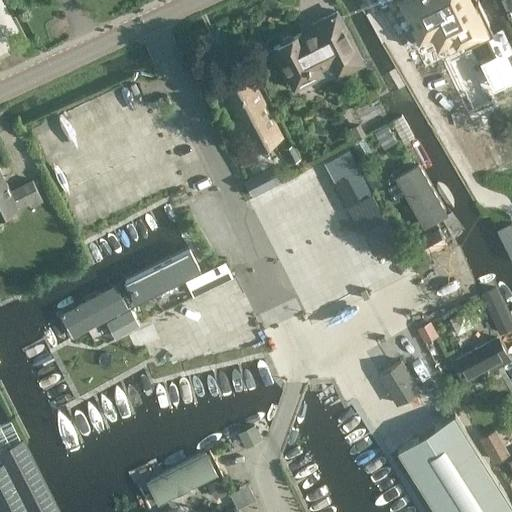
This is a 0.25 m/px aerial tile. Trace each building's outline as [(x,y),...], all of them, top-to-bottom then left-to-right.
[(422,0),(431,17),(446,10),(450,19),(472,9),(467,0),(422,0)] [(336,12),(311,24),(315,33),(303,39),(300,34),(292,38),(289,36),(281,40),(281,43),(273,48),(290,82),(298,80),(305,77),(311,71),(310,70),(329,60),(337,75),(362,62),(336,12)] [(219,85),(235,115),(227,119),(234,132),(241,128),(254,152),(283,137),(247,70),(219,85)] [(359,123),(349,128),(355,139),(365,133),(359,123)] [(294,143),(282,149),(290,164),(302,158),(294,143)] [(330,155),(349,201),(372,191),(353,145),(330,155)] [(424,225),(445,213),(418,165),(397,177),(424,225)] [(10,190),(0,168),(0,215),(18,207),(28,203),(30,207),(42,202),(31,181),(10,190)] [(259,175),(246,182),(253,195),(266,188),(259,175)] [(423,230),(428,246),(449,240),(443,223),(423,230)] [(127,306),(115,285),(62,313),(74,335),(127,306)] [(500,331),(511,325),(511,322),(495,287),(482,293),(500,331)] [(107,323),(115,339),(137,327),(140,326),(139,325),(131,310),(131,309),(106,322),(107,323)] [(508,359),(496,338),(454,361),(466,382),(508,359)] [(378,374),(383,383),(396,404),(420,390),(401,360),(378,374)] [(511,511),(511,504),(454,414),(398,450),(436,511),(511,511)] [(499,424),(486,430),(499,455),(511,449),(499,424)] [(0,498),(42,478),(23,440),(0,451),(0,453),(5,463),(0,465),(0,498)] [(216,474),(205,452),(148,481),(159,503),(216,474)] [(0,498),(0,511),(17,511),(27,507),(29,511),(59,511),(42,478),(0,498)]
